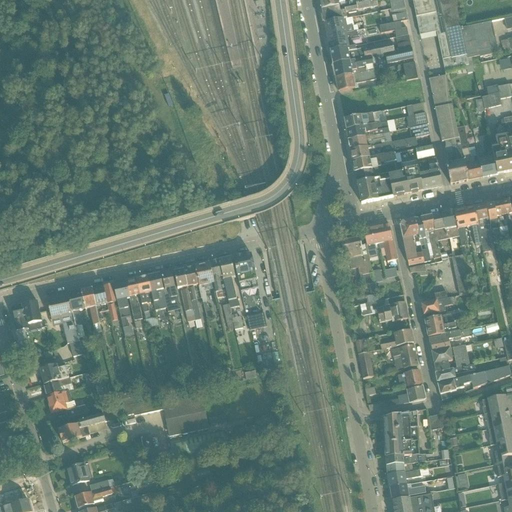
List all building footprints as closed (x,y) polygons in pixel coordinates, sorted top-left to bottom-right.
[(317,4),(319,13),(339,9),(337,0),(317,4)] [(455,0),(412,0),(420,39),(438,35),(446,74),(470,69),(469,60),(497,55),(490,22),(461,28),(455,0)] [(321,25),(341,22),(339,9),(319,13),(321,25)] [(388,19),(397,19),(398,12),(388,11),(388,19)] [(324,39),(344,35),(341,22),(321,25),(324,39)] [(324,39),(326,54),(346,50),(344,35),(324,39)] [(329,67),(349,64),(346,50),(326,54),(329,67)] [(511,57),(472,65),(482,111),(502,107),(497,83),(511,79),(511,57)] [(329,67),(331,81),(351,78),(349,64),(329,67)] [(447,77),(429,80),(444,152),(446,161),(463,157),(447,77)] [(334,95),(354,91),(351,78),(331,81),(334,95)] [(338,115),(356,111),(353,97),(335,101),(338,115)] [(338,115),(339,123),(357,119),(356,111),(338,115)] [(342,134),(360,130),(357,119),(339,123),(342,134)] [(342,134),(344,144),(362,140),(360,130),(342,134)] [(346,152),(364,149),(362,140),(344,144),(346,152)] [(347,165),(366,161),(364,151),(345,155),(347,165)] [(511,175),(511,154),(503,157),(508,176),(511,175)] [(490,181),(508,176),(503,157),(485,161),(490,181)] [(347,165),(349,175),(368,171),(366,161),(347,165)] [(490,181),(485,161),(473,163),(477,183),(490,181)] [(452,189),(477,183),(473,163),(465,165),(448,169),(452,189)] [(351,186),(370,183),(368,171),(349,175),(351,186)] [(426,193),(438,191),(435,177),(423,179),(426,193)] [(426,193),(423,179),(414,181),(417,195),(426,193)] [(402,198),(417,195),(414,181),(399,184),(402,198)] [(402,198),(399,184),(383,187),(385,201),(402,198)] [(372,204),(385,201),(383,187),(369,190),(372,204)] [(372,204),(369,190),(353,193),(356,207),(372,204)] [(493,217),(508,214),(504,199),(490,202),(493,217)] [(493,217),(490,202),(480,204),(484,220),(493,217)] [(472,223),(484,220),(480,204),(468,207),(472,223)] [(472,223),(468,207),(458,209),(462,225),(472,223)] [(452,227),(462,225),(458,209),(448,212),(452,227)] [(440,230),(452,227),(448,212),(437,215),(440,230)] [(440,230),(437,215),(427,217),(430,232),(440,230)] [(420,235),(430,232),(427,217),(416,220),(420,235)] [(420,235),(416,220),(409,221),(413,237),(420,235)] [(399,240),(413,237),(409,221),(396,224),(395,226),(399,240)] [(376,244),(389,241),(386,225),(372,228),(376,244)] [(376,244),(372,228),(358,231),(362,247),(376,244)] [(358,255),(354,238),(338,241),(342,259),(358,255)] [(240,258),(246,291),(263,288),(256,255),(240,258)] [(231,280),(242,277),(237,258),(227,261),(231,280)] [(220,282),(231,280),(227,261),(216,263),(220,282)] [(220,282),(216,263),(209,265),(214,284),(220,282)] [(204,286),(214,284),(209,265),(200,267),(204,286)] [(204,286),(200,267),(189,269),(194,288),(204,286)] [(183,291),(194,288),(189,269),(179,272),(183,291)] [(169,290),(179,289),(176,272),(167,274),(169,290)] [(156,294),(167,292),(164,274),(153,276),(156,294)] [(156,294),(153,276),(142,279),(145,296),(156,294)] [(133,299),(145,296),(142,279),(129,282),(133,299)] [(133,299),(129,282),(117,285),(121,302),(133,299)] [(112,304),(119,303),(115,285),(108,286),(112,304)] [(112,304),(108,286),(98,288),(102,306),(112,304)] [(90,309),(102,306),(98,288),(86,291),(90,309)] [(90,309),(86,291),(72,294),(76,312),(90,309)] [(52,317),(76,312),(72,294),(48,299),(52,317)] [(418,315),(436,311),(434,300),(416,304),(418,315)] [(17,329),(46,323),(41,302),(13,308),(17,329)] [(367,304),(367,315),(384,315),(383,303),(374,303),(374,304),(367,304)] [(388,321),(406,318),(403,303),(385,307),(388,321)] [(176,325),(188,324),(187,308),(175,309),(176,325)] [(256,334),(275,329),(271,315),(252,320),(256,334)] [(424,336),(440,333),(437,316),(420,319),(424,336)] [(392,346),(412,342),(409,329),(390,333),(392,346)] [(259,340),(263,357),(271,355),(267,338),(259,340)] [(426,343),(427,351),(447,348),(445,339),(426,343)] [(363,345),(369,380),(382,378),(376,343),(363,345)] [(396,348),(398,357),(414,354),(412,345),(396,348)] [(430,364),(449,361),(447,348),(427,351),(430,364)] [(400,370),(416,366),(414,354),(398,357),(400,370)] [(46,387),(62,382),(58,367),(42,371),(46,387)] [(403,387),(420,384),(417,369),(400,372),(403,387)] [(433,382),(452,378),(450,369),(431,373),(433,382)] [(436,394),(453,391),(451,381),(434,384),(436,394)] [(46,387),(50,400),(66,395),(62,382),(46,387)] [(406,403),(422,400),(419,386),(403,389),(406,403)] [(139,389),(126,395),(137,420),(155,412),(154,408),(148,410),(139,389)] [(0,415),(11,413),(6,394),(0,395),(0,415)] [(54,413),(69,409),(66,395),(50,400),(54,413)] [(484,415),(507,411),(504,397),(499,398),(499,397),(488,399),(489,400),(482,402),(483,408),(482,408),(484,415)] [(510,426),(507,411),(484,415),(485,422),(486,422),(488,431),(510,426)] [(382,433),(400,432),(399,416),(384,419),(382,433)] [(452,418),(438,419),(439,431),(454,430),(452,418)] [(263,423),(249,426),(253,446),(266,444),(263,423)] [(64,446),(87,440),(83,426),(61,432),(64,446)] [(496,446),(496,447),(511,443),(511,435),(510,426),(488,431),(489,439),(488,439),(490,447),(496,446)] [(150,427),(120,436),(123,447),(153,438),(150,427)] [(382,433),(383,445),(401,444),(400,432),(382,433)] [(228,434),(192,441),(195,457),(231,450),(228,434)] [(506,457),(511,456),(511,443),(496,447),(497,453),(492,454),(494,466),(508,464),(506,457)] [(384,458),(402,457),(401,444),(383,445),(384,458)] [(385,468),(403,465),(402,457),(384,458),(385,468)] [(74,487),(92,482),(87,464),(69,469),(74,487)] [(503,477),(504,485),(511,483),(511,469),(509,470),(508,464),(494,466),(497,478),(503,477)] [(386,477),(405,473),(403,465),(385,468),(386,477)] [(386,477),(389,489),(407,486),(405,473),(386,477)] [(472,477),(464,478),(466,490),(474,489),(472,477)] [(455,490),(462,489),(460,479),(454,479),(455,490)] [(0,506),(25,499),(21,483),(0,489),(0,506)] [(511,483),(504,485),(498,486),(501,501),(508,500),(511,499),(511,483)] [(392,500),(409,497),(407,486),(389,489),(390,500),(392,500)] [(80,510),(99,506),(96,494),(77,498),(80,510)] [(393,508),(393,511),(398,511),(433,506),(431,495),(409,499),(409,497),(392,500),(393,508)] [(0,511),(29,511),(25,499),(0,506),(0,511)] [(511,511),(511,499),(508,500),(509,507),(503,509),(503,511),(511,511)]
